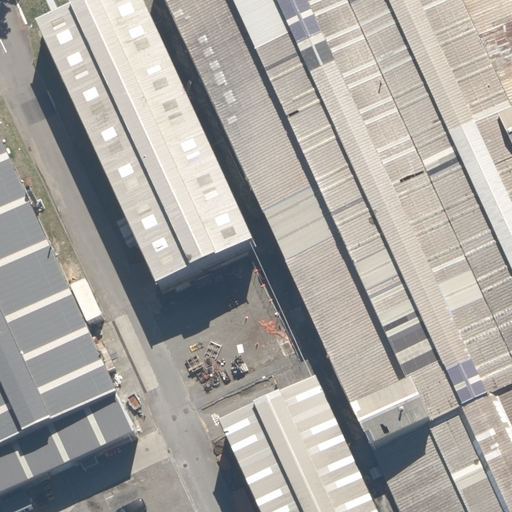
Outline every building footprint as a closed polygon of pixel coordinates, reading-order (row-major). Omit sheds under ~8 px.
[(140,0),(118,0),(42,35),(163,298),(258,255),(140,0)] [(511,511),(511,17),(504,0),(166,0),(398,511),(511,511)] [(0,460),(123,404),(0,136),(0,460)] [(380,511),(325,392),(227,438),(261,511),(380,511)] [(0,507),(141,442),(123,404),(0,460),(0,507)]
